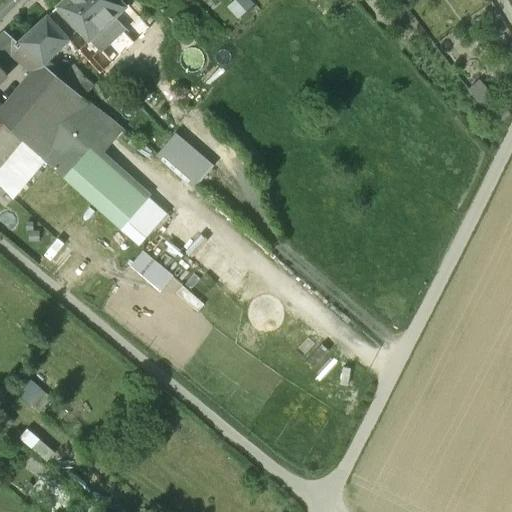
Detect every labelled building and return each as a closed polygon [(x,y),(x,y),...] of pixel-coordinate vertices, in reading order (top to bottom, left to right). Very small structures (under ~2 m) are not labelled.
[(65,0),(57,8),(88,42),(112,20),(125,8),(122,5),(121,0),(65,0)] [(88,42),(57,8),(47,17),(68,40),(66,41),(76,52),(83,45),(90,53),(94,48),(88,42)] [(47,17),(17,44),(41,65),(66,41),(68,40),(47,17)] [(112,20),(88,42),(94,48),(98,52),(99,50),(100,51),(122,31),(112,20)] [(17,44),(4,33),(0,36),(0,47),(10,56),(27,69),(28,68),(35,72),(41,65),(17,44)] [(83,45),(76,52),(82,59),(90,53),(83,45)] [(0,65),(10,56),(0,47),(0,65)] [(58,79),(41,65),(35,72),(1,112),(0,113),(0,123),(44,162),(64,180),(92,148),(106,132),(115,140),(123,130),(99,111),(87,103),(73,91),(58,79)] [(73,66),(58,79),(73,91),(85,80),(73,66)] [(211,169),(173,138),(157,156),(194,188),(211,169)] [(22,143),(0,169),(0,188),(12,201),(44,162),(22,143)] [(92,148),(64,180),(117,228),(145,196),(92,148)] [(169,275),(175,267),(144,244),(138,252),(169,275)] [(33,388),(17,376),(7,389),(23,402),(33,388)] [(39,465),(26,456),(19,465),(32,473),(39,465)] [(57,480),(39,465),(32,473),(50,488),(57,480)] [(80,511),(87,505),(57,480),(50,488),(46,493),(65,508),(63,510),(65,511),(80,511)]
